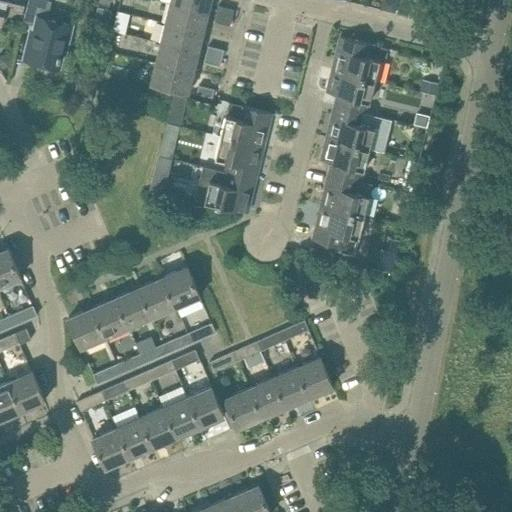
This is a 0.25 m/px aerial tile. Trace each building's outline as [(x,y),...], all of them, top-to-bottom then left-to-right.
[(23,0),(0,0),(0,24),(4,8),(21,12),(23,0)] [(28,0),(23,22),(36,25),(28,59),(59,67),(65,41),(67,42),(72,24),(46,17),(50,0),(28,0)] [(169,0),(169,2),(208,12),(211,0),(169,0)] [(169,2),(164,22),(203,32),(208,12),(169,2)] [(218,6),(216,14),(232,17),(233,9),(218,6)] [(232,17),(216,14),(214,22),(230,25),(232,17)] [(164,22),(160,41),(199,52),(203,32),(164,22)] [(340,36),(332,68),(375,79),(380,59),(384,59),(387,48),(340,36)] [(160,41),(155,61),(194,72),(199,52),(160,41)] [(208,46),(206,54),(222,58),(224,49),(208,46)] [(222,58),(206,54),(204,62),(220,65),(222,58)] [(194,72),(155,61),(150,83),(189,92),(194,72)] [(337,94),(335,103),(365,111),(367,101),(370,102),(375,79),(332,68),(326,91),(337,94)] [(77,78),(71,100),(88,105),(94,83),(77,78)] [(197,93),(212,97),(214,89),(199,85),(197,93)] [(327,136),(370,147),(384,151),(391,119),(365,112),(365,111),(335,103),(327,136)] [(225,114),(220,134),(264,145),(272,113),(242,105),(239,117),(225,114)] [(169,115),(168,120),(181,124),(183,114),(170,111),(169,115)] [(416,113),(414,123),(427,127),(430,116),(416,113)] [(227,161),(225,170),(256,177),(264,145),(220,134),(215,158),(227,161)] [(331,162),(329,172),(359,179),(362,169),(364,170),(365,167),(371,168),(375,151),(369,150),(370,147),(327,136),(321,159),(331,162)] [(202,164),(194,199),(204,201),(247,212),(256,177),(225,170),(202,164)] [(329,172),(321,205),(364,215),(369,194),(372,182),(359,179),(329,172)] [(400,190),(397,202),(408,204),(411,193),(400,190)] [(364,215),(321,205),(312,239),(336,245),(335,249),(354,254),(364,215)] [(8,247),(0,250),(0,285),(21,277),(8,247)] [(187,266),(163,276),(176,306),(200,295),(187,266)] [(307,285),(305,286),(310,298),(333,288),(337,286),(332,274),(328,276),(307,285)] [(163,276),(139,286),(152,316),(176,306),(163,276)] [(139,286),(116,297),(128,326),(152,316),(139,286)] [(116,297),(92,307),(105,336),(128,326),(116,297)] [(33,305),(9,316),(13,325),(37,315),(33,305)] [(105,336),(92,307),(68,317),(81,347),(105,336)] [(9,316),(0,319),(0,330),(13,325),(9,316)] [(304,319),(280,330),(284,340),(309,329),(304,319)] [(211,322),(187,333),(191,342),(215,332),(211,322)] [(26,328),(16,333),(20,342),(20,344),(31,339),(26,328)] [(280,330),(257,340),(261,350),(284,340),(280,330)] [(16,333),(0,339),(0,350),(20,342),(16,333)] [(187,333),(164,343),(168,353),(191,342),(187,333)] [(257,340),(233,351),(238,360),(261,350),(257,340)] [(164,343),(140,353),(144,363),(168,353),(164,343)] [(195,349),(171,360),(175,369),(199,359),(195,349)] [(233,351),(209,361),(214,371),(238,360),(233,351)] [(140,353),(117,364),(121,373),(144,363),(140,353)] [(320,356),(296,366),(309,396),(333,386),(320,356)] [(171,360),(148,370),(152,379),(175,369),(171,360)] [(121,373),(117,364),(93,374),(97,383),(121,373)] [(296,366),(273,376),(285,406),(309,396),(296,366)] [(32,370),(8,381),(21,410),(45,400),(32,370)] [(148,370),(124,380),(128,390),(152,379),(148,370)] [(273,376),(249,387),(262,416),(285,406),(273,376)] [(124,380),(100,390),(105,400),(128,390),(124,380)] [(8,381),(0,384),(0,419),(21,410),(8,381)] [(211,386),(187,396),(200,426),(224,415),(211,386)] [(262,416),(249,387),(225,397),(238,427),(262,416)] [(105,400),(100,390),(77,401),(81,410),(105,400)] [(187,396),(164,406),(176,436),(200,426),(187,396)] [(164,406),(140,417),(153,446),(176,436),(164,406)] [(140,417),(116,427),(129,457),(153,446),(140,417)] [(129,457),(116,427),(93,437),(105,467),(129,457)] [(270,511),(258,484),(235,494),(242,511),(270,511)] [(242,511),(235,494),(211,504),(214,511),(242,511)]
